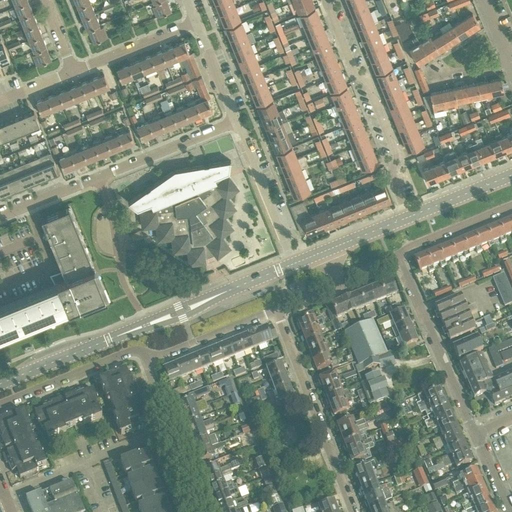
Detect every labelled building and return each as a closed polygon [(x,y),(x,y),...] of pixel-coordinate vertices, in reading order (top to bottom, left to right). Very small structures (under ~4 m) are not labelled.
[(12,0),(16,8),(28,3),(26,0),(12,0)] [(74,0),(79,10),(91,5),(88,0),(74,0)] [(221,15),(235,9),(231,0),(226,0),(216,4),(221,15)] [(297,0),(294,1),(294,2),(299,12),(314,6),(310,0),(297,0)] [(157,18),(171,12),(167,1),(156,5),(156,6),(152,8),(157,18)] [(354,18),(369,12),(364,2),(350,8),(354,18)] [(20,20),(33,15),(28,3),(16,8),(20,20)] [(83,22),(96,17),(91,5),(79,10),(83,22)] [(225,26),(240,20),(235,9),(221,15),(225,26)] [(304,26),(319,20),(315,9),(300,15),(304,26)] [(359,29),(373,23),(369,12),(354,18),(359,29)] [(462,21),(469,33),(480,26),(472,14),(462,21)] [(25,31),(38,26),(33,15),(20,20),(25,31)] [(98,26),(99,25),(96,17),(83,22),(87,31),(88,30),(89,33),(100,28),(98,26)] [(309,37),(324,31),(319,20),(304,26),(309,37)] [(459,39),(469,33),(462,21),(452,27),(459,39)] [(231,40),(245,34),(241,23),(226,29),(231,40)] [(363,40),(378,34),(373,23),(359,29),(363,40)] [(285,34),(299,28),(297,24),(283,29),(285,34)] [(30,43),(42,38),(38,26),(25,31),(30,43)] [(449,45),(459,39),(452,27),(442,33),(449,45)] [(93,44),(108,38),(103,28),(100,29),(100,28),(89,33),(93,44)] [(313,48),(328,42),(324,31),(309,37),(313,48)] [(442,33),(440,31),(435,34),(437,37),(431,40),(439,52),(449,45),(442,33)] [(235,50),(250,44),(245,34),(231,40),(235,50)] [(367,51),(382,45),(378,34),(363,40),(367,51)] [(419,44),(420,43),(416,37),(411,39),(415,46),(409,50),(418,64),(429,58),(419,44)] [(431,40),(430,37),(420,43),(419,44),(429,58),(439,52),(431,40)] [(45,47),(46,47),(42,38),(30,43),(33,52),(34,51),(35,54),(46,50),(45,47)] [(0,39),(0,64),(2,64),(9,61),(2,44),(1,39),(0,39)] [(318,58),(332,52),(328,42),(313,48),(318,58)] [(184,43),(173,47),(178,60),(181,68),(184,66),(187,72),(181,75),(184,81),(200,74),(192,54),(189,55),(184,43)] [(239,61),(254,55),(250,44),(235,50),(239,61)] [(372,62),(386,56),(382,45),(367,51),(372,62)] [(172,62),(178,60),(173,47),(162,52),(167,64),(168,68),(174,66),(172,62)] [(36,67),(51,61),(46,50),(35,54),(36,55),(32,56),(36,67)] [(155,69),(167,64),(162,52),(150,57),(155,69)] [(322,69),(337,63),(332,52),(318,58),(322,69)] [(244,72),(258,66),(254,55),(239,61),(244,72)] [(376,72),(391,66),(386,56),(372,62),(376,72)] [(144,73),(155,69),(150,57),(139,61),(144,73)] [(133,78),(144,73),(139,61),(128,66),(133,78)] [(326,80),(341,74),(337,63),(322,69),(326,80)] [(122,83),(133,78),(128,66),(117,70),(122,83)] [(248,83),(263,77),(258,66),(244,72),(248,83)] [(422,73),(419,68),(413,70),(416,76),(422,73)] [(382,86),(396,80),(392,69),(377,75),(382,86)] [(424,79),(422,73),(416,76),(418,81),(424,79)] [(331,91),(346,85),(341,74),(326,80),(331,91)] [(97,92),(109,88),(104,76),(92,80),(97,92)] [(201,77),(185,84),(188,91),(197,87),(196,86),(204,83),(201,77)] [(253,94),(267,88),(263,77),(248,83),(253,94)] [(426,84),(424,79),(418,81),(421,87),(426,84)] [(489,82),(492,95),(504,93),(501,79),(489,82)] [(86,97),(97,92),(92,80),(81,85),(86,97)] [(167,88),(175,85),(173,80),(165,84),(167,88)] [(386,97),(401,91),(396,80),(382,86),(386,97)] [(480,98),(492,95),(489,82),(477,84),(480,98)] [(204,83),(196,86),(197,87),(201,97),(201,98),(209,95),(204,83)] [(429,90),(426,84),(421,87),(423,92),(429,90)] [(468,100),(480,98),(477,84),(465,87),(468,100)] [(75,101),(86,97),(81,85),(70,89),(75,101)] [(456,103),(468,100),(465,87),(454,89),(456,103)] [(257,104),(272,98),(267,88),(253,94),(257,104)] [(336,105),(351,99),(347,88),(332,94),(336,105)] [(64,106),(75,101),(70,89),(59,94),(64,106)] [(144,98),(153,94),(151,89),(142,93),(144,98)] [(457,106),(456,103),(454,89),(442,92),(445,109),(457,106)] [(391,108),(405,102),(401,91),(386,97),(391,108)] [(442,92),(430,94),(433,111),(445,109),(442,92)] [(52,111),(64,106),(59,94),(47,98),(52,111)] [(194,100),(200,116),(212,111),(207,99),(210,98),(209,95),(201,98),(201,97),(194,100),(195,100),(194,100)] [(41,115),(52,111),(47,98),(36,103),(41,115)] [(317,108),(325,105),(322,98),(314,101),(317,108)] [(163,110),(158,112),(159,115),(165,131),(177,126),(172,113),(166,99),(160,102),(161,106),(163,110)] [(341,115),(355,109),(351,99),(336,105),(341,115)] [(189,121),(200,116),(194,100),(188,103),(189,107),(184,108),(184,109),(189,121)] [(263,118),(277,112),(273,101),(258,107),(263,118)] [(395,118),(410,113),(405,102),(391,108),(395,118)] [(184,109),(184,108),(183,105),(176,108),(177,111),(172,113),(177,126),(189,121),(184,109)] [(130,106),(126,107),(128,113),(132,122),(136,121),(134,115),(132,111),(130,106)] [(345,126),(360,120),(355,109),(341,115),(345,126)] [(505,110),(496,113),(498,119),(499,120),(509,116),(507,109),(505,110)] [(277,112),(263,118),(267,129),(282,123),(287,121),(283,110),(277,112)] [(465,111),(459,114),(463,124),(470,121),(465,111)] [(24,115),(30,130),(40,127),(33,112),(24,115)] [(399,129),(414,123),(410,113),(395,118),(399,129)] [(20,134),(30,130),(24,115),(14,119),(20,134)] [(153,135),(165,131),(159,115),(152,117),(153,121),(148,123),(153,135)] [(11,138),(20,134),(14,119),(5,123),(11,138)] [(91,127),(99,124),(97,119),(89,123),(91,127)] [(350,137),(364,131),(360,120),(345,126),(350,137)] [(271,140),(292,132),(287,121),(282,123),(267,129),(271,140)] [(0,138),(1,142),(11,138),(5,123),(0,125),(0,138)] [(153,135),(148,123),(137,128),(142,140),(153,135)] [(404,140),(418,134),(414,123),(399,129),(404,140)] [(48,136),(61,131),(59,127),(46,132),(48,136)] [(68,137),(76,133),(74,129),(66,132),(68,137)] [(511,149),(511,129),(509,130),(511,135),(502,139),(501,139),(506,152),(511,149)] [(118,135),(123,148),(134,143),(129,130),(118,135)] [(354,148),(369,142),(364,131),(350,137),(354,148)] [(276,151),(296,143),(292,132),(271,140),(276,151)] [(445,142),(449,140),(446,133),(442,135),(443,135),(439,137),(441,143),(445,142)] [(118,135),(113,137),(111,134),(104,137),(106,140),(111,152),(123,148),(118,135)] [(408,151),(423,145),(418,134),(404,140),(408,151)] [(501,139),(502,139),(500,134),(494,136),(496,141),(490,143),(495,156),(506,152),(501,139)] [(490,143),(484,146),(480,137),(476,139),(477,143),(484,161),(495,156),(490,143)] [(106,140),(101,142),(99,139),(92,141),(94,145),(99,157),(111,152),(106,140)] [(358,159),(373,153),(369,142),(354,148),(358,159)] [(94,145),(89,147),(87,143),(81,146),(87,162),(99,157),(94,145)] [(484,161),(477,143),(465,147),(468,153),(473,165),(484,161)] [(37,144),(33,145),(35,151),(37,155),(41,153),(40,149),(39,149),(37,144)] [(76,167),(87,162),(81,146),(69,151),(76,167)] [(281,165),(296,159),(292,148),(277,154),(281,165)] [(64,171),(76,167),(69,151),(63,153),(64,157),(59,159),(64,171)] [(454,151),(443,156),(445,162),(450,174),(461,170),(456,157),(455,153),(454,151)] [(38,158),(47,178),(59,173),(50,153),(38,158)] [(363,169),(377,163),(373,153),(358,159),(363,169)] [(461,170),(473,165),(468,153),(456,157),(461,170)] [(35,183),(47,178),(38,158),(27,162),(35,183)] [(286,175),(301,169),(296,159),(281,165),(286,175)] [(230,178),(227,178),(226,176),(225,174),(229,172),(230,161),(175,170),(128,203),(137,210),(141,209),(141,211),(142,212),(141,214),(142,226),(144,228),(156,227),(157,239),(160,241),(172,240),(173,251),(175,253),(187,252),(188,264),(190,265),(203,264),(205,262),(205,259),(209,257),(214,255),(216,257),(219,258),(229,250),(229,248),(222,238),(231,231),(232,228),(225,219),(234,211),(234,208),(227,198),(236,190),(237,188),(230,178)] [(23,188),(35,183),(27,162),(15,167),(23,188)] [(439,179),(450,174),(445,162),(434,166),(439,179)] [(427,184),(439,179),(434,166),(422,171),(427,184)] [(11,192),(23,188),(15,167),(3,172),(11,192)] [(290,186),(305,180),(301,169),(286,175),(290,186)] [(0,196),(11,192),(3,172),(0,173),(0,196)] [(295,197),(309,191),(305,180),(290,186),(295,197)] [(379,205),(390,201),(384,186),(373,190),(379,205)] [(369,209),(379,205),(373,190),(363,195),(369,209)] [(358,214),(369,209),(363,195),(352,199),(358,214)] [(347,218),(358,214),(352,199),(341,204),(347,218)] [(293,213),(306,208),(303,202),(290,207),(293,213)] [(336,223),(347,218),(341,204),(330,208),(336,223)] [(83,313),(108,303),(69,208),(41,219),(47,234),(50,233),(66,272),(60,275),(55,277),(58,286),(0,309),(0,338),(80,306),(83,313)] [(309,217),(306,208),(293,213),(297,224),(310,219),(309,217)] [(326,227),(336,223),(330,208),(320,212),(326,227)] [(308,234),(326,227),(320,212),(309,217),(310,219),(297,224),(301,234),(307,231),(308,234)] [(511,221),(511,220),(499,225),(505,238),(511,235),(511,236),(511,221)] [(504,238),(505,238),(499,225),(487,230),(493,243),(500,240),(501,244),(506,242),(504,238)] [(494,247),(493,243),(487,230),(475,235),(480,248),(481,248),(488,245),(489,249),(494,247)] [(482,252),(481,248),(480,248),(475,235),(463,240),(468,253),(469,253),(476,250),(477,254),(482,252)] [(470,257),(469,253),(468,253),(463,240),(451,245),(456,258),(464,255),(465,259),(470,257)] [(451,245),(439,250),(444,263),(445,263),(446,267),(447,269),(454,267),(453,264),(458,262),(456,258),(451,245)] [(446,267),(445,263),(444,263),(439,250),(427,255),(432,268),(440,265),(441,269),(446,267)] [(499,260),(508,256),(506,251),(497,255),(499,260)] [(434,272),(432,268),(427,255),(415,260),(420,273),(428,269),(429,274),(434,272)] [(492,275),(500,272),(498,267),(490,270),(492,275)] [(483,278),(492,275),(490,270),(481,274),(483,278)] [(504,274),(492,279),(494,284),(495,284),(506,280),(506,279),(504,274)] [(468,285),(476,281),(474,277),(466,280),(468,285)] [(381,284),(387,298),(397,294),(391,280),(381,284)] [(459,288),(468,285),(466,280),(457,283),(459,288)] [(506,280),(495,284),(496,288),(497,290),(509,285),(508,283),(506,280)] [(377,303),(387,298),(381,284),(371,288),(377,303)] [(509,285),(497,290),(499,293),(500,296),(511,291),(510,288),(509,285)] [(367,307),(377,303),(371,288),(361,293),(367,307)] [(511,291),(500,296),(501,298),(502,302),(508,299),(511,298),(511,297),(511,293),(511,291)] [(357,311),(367,307),(361,293),(341,301),(344,308),(354,304),(357,311)] [(465,302),(463,303),(460,297),(436,308),(450,341),(474,331),(472,325),(475,324),(471,317),(478,314),(475,308),(469,310),(465,302)] [(337,319),(355,312),(357,311),(354,304),(344,308),(341,301),(331,305),(332,307),(336,319),(337,319)] [(390,307),(392,313),(401,309),(398,304),(390,307)] [(332,307),(326,309),(332,324),(338,321),(337,319),(336,319),(332,307)] [(390,317),(382,320),(384,325),(392,322),(394,327),(409,321),(404,311),(390,317)] [(365,322),(376,318),(373,312),(363,316),(365,322)] [(298,324),(297,324),(300,331),(301,330),(302,334),(323,326),(325,325),(322,317),(315,320),(314,318),(312,313),(300,317),(302,323),(299,324),(298,324)] [(387,353),(373,321),(344,333),(357,364),(358,366),(355,368),(356,372),(357,375),(365,372),(365,370),(379,367),(380,370),(396,366),(390,352),(387,353)] [(399,338),(413,331),(409,321),(394,327),(399,338)] [(350,329),(347,323),(341,326),(344,332),(350,329)] [(487,333),(495,329),(493,325),(485,328),(487,333)] [(266,327),(255,332),(261,346),(258,347),(260,352),(268,349),(266,344),(272,342),(272,341),(276,339),(271,326),(267,328),(266,327)] [(303,337),(302,337),(304,344),(322,337),(320,332),(325,330),(323,326),(302,334),(303,337)] [(404,348),(418,342),(413,331),(399,338),(404,348)] [(252,350),(261,346),(255,332),(246,336),(252,350)] [(241,354),(252,350),(246,336),(236,340),(241,354)] [(322,337),(304,344),(307,350),(308,349),(309,353),(331,345),(330,344),(329,340),(323,342),(322,337)] [(459,361),(483,351),(477,337),(460,344),(453,347),(459,361)] [(231,358),(241,354),(236,340),(225,344),(231,358)] [(221,362),(231,358),(225,344),(215,348),(221,362)] [(311,356),(309,356),(311,363),(329,356),(327,351),(332,349),(331,345),(309,353),(311,356)] [(210,367),(221,362),(215,348),(205,352),(210,367)] [(200,371),(210,367),(205,352),(194,357),(200,371)] [(268,364),(279,360),(277,354),(266,358),(263,359),(266,365),(268,364)] [(511,371),(493,380),(482,355),(459,366),(474,399),(476,399),(477,403),(486,399),(490,408),(494,406),(494,407),(511,399),(511,371)] [(338,367),(335,359),(330,360),(329,356),(311,363),(314,369),(315,368),(317,372),(331,366),(332,369),(338,367)] [(190,375),(200,371),(194,357),(184,361),(190,375)] [(180,379),(190,375),(184,361),(174,365),(180,379)] [(256,369),(262,367),(260,361),(254,363),(256,369)] [(285,375),(281,364),(266,369),(271,380),(285,375)] [(169,383),(180,379),(174,365),(164,369),(169,383)] [(133,377),(129,378),(125,370),(107,377),(108,379),(99,383),(106,401),(108,400),(115,417),(113,418),(121,437),(129,433),(130,435),(149,428),(145,419),(150,417),(146,409),(149,408),(144,398),(131,403),(129,399),(143,394),(139,384),(137,385),(133,377)] [(320,379),(318,380),(320,386),(322,385),(323,389),(344,381),(356,377),(355,373),(355,372),(343,377),(342,376),(337,378),(335,373),(334,374),(332,371),(319,376),(320,379),(319,379),(320,379)] [(361,384),(362,388),(369,405),(374,403),(374,405),(389,399),(386,392),(388,391),(384,380),(382,381),(379,373),(364,379),(366,382),(361,384)] [(275,391),(289,385),(285,375),(271,380),(275,391)] [(346,385),(344,381),(323,389),(325,393),(323,393),(325,399),(343,392),(343,393),(347,391),(345,386),(346,385)] [(288,398),(293,396),(289,385),(275,391),(277,397),(274,398),(278,407),(281,406),(290,403),(288,398)] [(175,398),(186,394),(184,387),(173,392),(175,398)] [(178,406),(176,407),(179,413),(180,412),(181,415),(206,405),(205,401),(204,402),(194,406),(192,401),(210,394),(208,388),(184,397),(185,402),(177,405),(178,406)] [(257,391),(262,402),(267,400),(263,389),(257,391)] [(418,410),(444,398),(440,389),(425,396),(424,394),(417,397),(420,404),(416,405),(416,406),(418,410)] [(92,391),(83,394),(81,390),(73,393),(72,391),(62,395),(68,409),(64,410),(59,397),(49,401),(50,403),(41,406),(43,411),(34,415),(42,433),(44,433),(48,441),(66,433),(65,431),(82,424),(83,426),(101,419),(98,410),(100,409),(92,391)] [(351,400),(350,395),(349,395),(347,391),(343,393),(343,392),(325,399),(328,405),(329,404),(330,408),(351,400)] [(234,394),(230,396),(234,406),(238,405),(239,404),(240,404),(236,394),(234,394)] [(427,417),(448,407),(444,398),(418,410),(420,414),(421,414),(425,413),(427,417)] [(334,418),(350,412),(348,406),(353,404),(351,400),(330,408),(332,411),(330,412),(333,418),(334,417),(334,418)] [(238,415),(242,413),(239,404),(238,405),(234,406),(238,415)] [(183,425),(200,419),(198,414),(208,410),(206,405),(181,415),(182,418),(181,419),(183,425)] [(426,428),(452,416),(448,407),(427,417),(429,421),(425,423),(424,423),(424,424),(426,428)] [(30,433),(32,432),(24,413),(16,417),(15,415),(0,421),(0,452),(14,447),(15,451),(2,456),(6,467),(8,466),(12,474),(16,472),(19,481),(38,473),(37,471),(46,468),(39,449),(37,450),(30,433)] [(243,414),(242,414),(242,413),(238,415),(238,416),(241,423),(246,421),(243,414)] [(440,433),(456,426),(452,416),(426,428),(428,432),(428,433),(429,433),(433,431),(435,435),(440,433)] [(367,425),(375,422),(373,417),(355,424),(353,419),(337,425),(336,426),(338,432),(339,431),(341,435),(367,424),(367,425)] [(188,434),(214,425),(212,420),(202,424),(200,419),(183,425),(186,432),(187,431),(188,434)] [(365,436),(363,431),(367,430),(369,429),(367,425),(367,424),(341,435),(342,438),(340,439),(343,445),(365,436)] [(207,438),(206,433),(216,429),(214,425),(188,434),(190,437),(188,438),(191,445),(207,438)] [(385,435),(388,434),(385,425),(380,427),(383,436),(385,435)] [(243,435),(250,433),(247,426),(240,428),(243,435)] [(434,446),(460,435),(456,426),(440,433),(442,438),(432,442),(434,446)] [(388,444),(395,441),(392,432),(388,434),(385,435),(384,436),(386,442),(387,441),(388,444)] [(207,438),(191,445),(193,451),(195,450),(196,454),(218,445),(214,435),(207,438)] [(448,451),(464,444),(460,435),(434,446),(436,451),(446,447),(448,451)] [(348,454),(374,443),(372,439),(371,440),(371,439),(366,441),(365,436),(343,445),(345,450),(346,450),(348,454)] [(390,454),(402,449),(398,440),(395,441),(388,444),(386,445),(390,454)] [(349,457),(347,458),(350,464),(351,463),(353,463),(354,465),(371,459),(368,451),(369,450),(376,447),(374,443),(348,454),(349,457)] [(200,463),(215,457),(213,452),(223,448),(221,444),(196,454),(197,456),(196,457),(198,463),(199,462),(200,463)] [(442,464),(468,453),(464,444),(448,451),(450,455),(440,460),(442,464)] [(444,469),(454,465),(456,469),(472,462),(468,453),(442,464),(444,469)] [(150,466),(148,460),(149,459),(147,454),(136,458),(135,456),(120,462),(125,476),(126,476),(131,474),(132,476),(137,474),(136,472),(152,466),(150,466)] [(261,470),(265,468),(262,459),(255,461),(259,471),(261,470)] [(243,466),(244,465),(242,460),(241,460),(230,464),(231,465),(219,470),(217,465),(201,471),(204,478),(205,478),(206,480),(231,470),(231,471),(243,466)] [(369,465),(354,471),(356,478),(357,478),(358,480),(381,471),(379,466),(377,467),(375,460),(368,463),(369,465)] [(427,471),(433,469),(429,460),(424,463),(427,471)] [(393,461),(385,464),(387,469),(395,466),(393,461)] [(259,471),(258,471),(261,480),(263,479),(264,479),(269,477),(266,468),(265,468),(261,470),(259,471)] [(413,473),(420,489),(429,485),(422,469),(413,473)] [(154,471),(153,470),(137,476),(137,474),(132,476),(132,478),(127,480),(132,492),(158,482),(156,478),(155,478),(152,471),(154,471)] [(232,475),(231,471),(231,470),(206,480),(207,483),(206,483),(208,490),(224,484),(222,479),(232,475)] [(454,490),(479,479),(475,470),(459,477),(461,481),(452,485),(454,490)] [(381,471),(358,480),(359,482),(358,483),(360,490),(377,484),(375,480),(383,477),(381,471)] [(266,489),(273,486),(269,477),(264,479),(263,479),(266,489)] [(467,495),(483,488),(479,479),(454,490),(456,494),(465,491),(467,495)] [(436,491),(447,486),(445,480),(433,485),(436,491)] [(224,484),(208,490),(211,497),(212,496),(213,499),(238,489),(236,485),(233,486),(231,481),(224,484)] [(160,487),(158,482),(132,492),(136,504),(142,502),(142,504),(147,502),(147,500),(163,494),(162,494),(161,494),(158,488),(160,487)] [(82,511),(71,483),(41,496),(40,493),(25,499),(30,511),(82,511)] [(384,486),(378,488),(377,484),(360,490),(360,491),(364,497),(365,499),(388,490),(386,486),(386,485),(384,486)] [(277,495),(274,489),(273,486),(266,489),(263,490),(267,500),(277,495)] [(464,502),(460,504),(462,508),(487,497),(483,488),(467,495),(462,497),(464,502)] [(215,509),(231,502),(230,498),(239,494),(238,489),(213,499),(214,502),(213,502),(215,509)] [(388,490),(365,499),(366,501),(365,501),(365,502),(365,503),(367,509),(384,502),(391,499),(388,490)] [(430,504),(435,502),(432,494),(427,497),(430,504)] [(439,499),(442,506),(448,503),(447,502),(445,497),(439,499)] [(487,497),(462,508),(464,511),(465,511),(478,511),(491,506),(487,497)] [(164,499),(164,498),(148,504),(147,502),(142,504),(143,506),(138,508),(139,511),(164,511),(169,510),(167,506),(166,506),(163,499),(164,499)] [(231,502),(215,509),(216,511),(234,511),(245,508),(248,507),(246,502),(237,506),(235,501),(231,502)] [(319,511),(335,511),(337,511),(336,508),(337,507),(335,501),(318,507),(319,511)] [(384,502),(367,509),(368,511),(386,511),(395,509),(393,504),(385,507),(384,502)]
